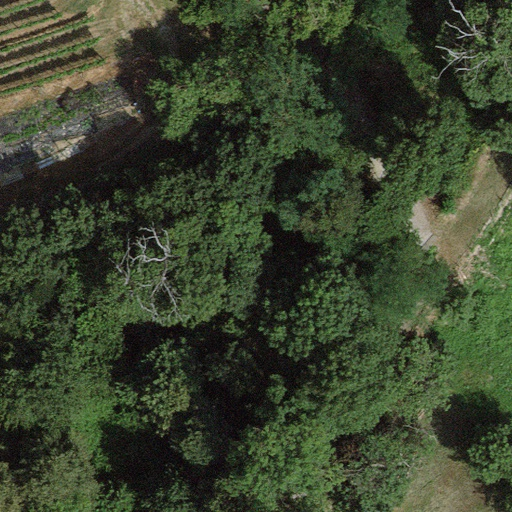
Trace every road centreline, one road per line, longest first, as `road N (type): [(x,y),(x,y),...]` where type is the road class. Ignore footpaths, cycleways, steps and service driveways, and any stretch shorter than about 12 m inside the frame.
road 1 (track): [(303,511),(305,488),(426,274),(349,95),(295,20),(257,0)]
road 2 (track): [(426,274),(511,150)]
